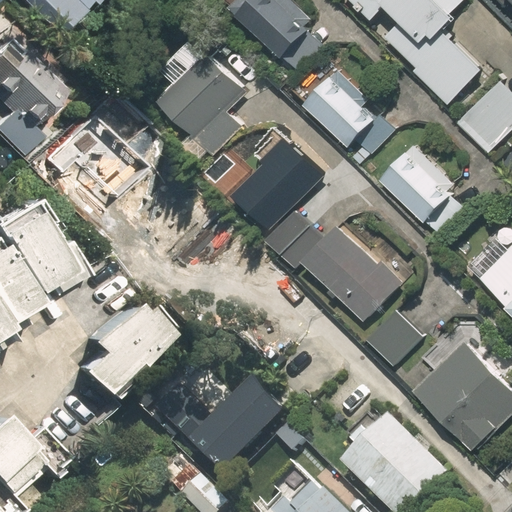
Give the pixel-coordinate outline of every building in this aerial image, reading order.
[(21,0),(55,30),(79,5),(83,9),(91,0),(21,0)] [(312,20),(291,0),(241,0),(232,9),(298,72),(324,45),(305,27),(312,20)] [(399,24),(384,40),(448,105),(484,68),(447,30),(458,19),(452,12),(464,0),(348,0),(371,23),(385,10),(399,24)] [(6,32),(0,26),(0,107),(23,129),(57,93),(43,80),(50,73),(6,32)] [(247,91),(194,40),(166,68),(181,82),(161,102),(217,156),(246,127),(229,110),(247,91)] [(307,105),(349,146),(356,139),(373,155),(396,130),(337,73),(307,105)] [(511,92),(502,82),(458,124),(488,155),(511,131),(511,92)] [(275,151),(233,198),(272,233),(266,240),(297,268),(301,263),(368,323),(403,284),(337,225),(326,237),(295,209),(327,174),(281,133),(270,145),(275,151)] [(412,149),(382,183),(428,224),(458,190),(412,149)] [(99,229),(180,303),(192,291),(215,312),(234,291),(130,195),(99,229)] [(22,203),(0,217),(0,284),(16,308),(39,293),(42,297),(73,276),(22,203)] [(511,221),(465,266),(511,316),(511,221)] [(0,345),(28,326),(16,308),(0,284),(0,345)] [(124,301),(73,350),(83,360),(66,377),(90,402),(159,337),(124,301)] [(400,308),(367,339),(392,366),(425,335),(400,308)] [(511,414),(511,392),(451,331),(423,360),(435,372),(415,392),(475,452),(511,414)] [(417,511),(451,477),(391,419),(374,437),(366,429),(351,444),(358,451),(343,466),(389,511),(417,511)] [(0,494),(30,465),(0,434),(0,494)] [(341,511),(293,465),(270,487),(282,498),(271,509),(261,500),(251,511),(341,511)]
